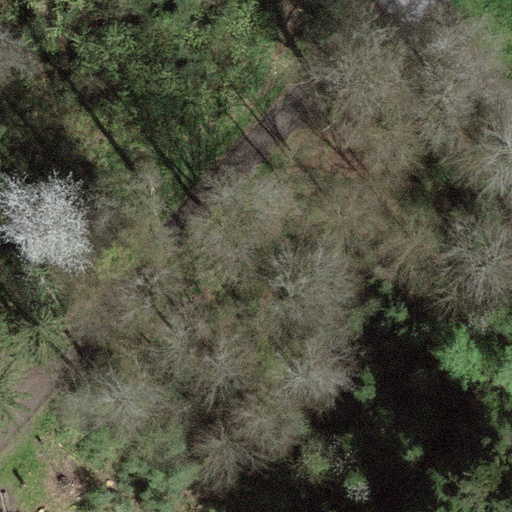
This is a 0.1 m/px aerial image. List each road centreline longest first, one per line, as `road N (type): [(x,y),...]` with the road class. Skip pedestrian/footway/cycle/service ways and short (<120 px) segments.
road 1 (track): [(0,431),(392,0)]
road 2 (track): [(511,115),(406,0)]
